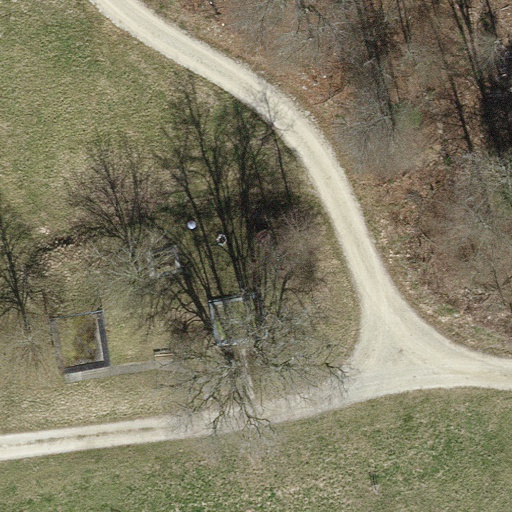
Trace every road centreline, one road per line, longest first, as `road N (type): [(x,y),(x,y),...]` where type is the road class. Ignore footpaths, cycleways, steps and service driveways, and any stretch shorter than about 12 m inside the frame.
road 1 (track): [(398,373),(351,220),(302,129),(257,85),(143,34),(105,0)]
road 2 (track): [(398,373),(327,405),(0,448)]
